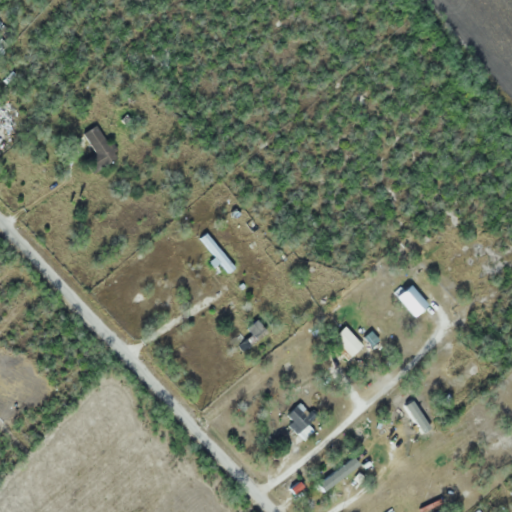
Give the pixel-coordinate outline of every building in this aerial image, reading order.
[(118,158),(99,125),(84,134),(96,154),(85,161),(92,174),(118,158)] [(392,277),(414,294),(419,288),(397,271),(392,277)] [(363,346),(345,327),(333,339),(352,357),(363,346)] [(421,440),(437,430),(410,392),(395,402),(421,440)] [(291,435),(310,434),(309,413),(304,414),(303,406),(289,407),(291,435)] [(353,468),(346,459),(312,487),(320,495),(353,468)]
